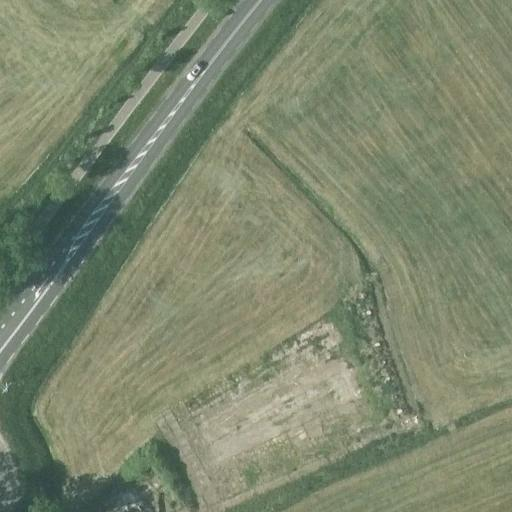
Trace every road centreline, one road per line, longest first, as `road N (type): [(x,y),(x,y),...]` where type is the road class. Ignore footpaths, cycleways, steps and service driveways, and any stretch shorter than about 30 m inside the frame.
road 1 (secondary): [(0,363),(208,68)]
road 2 (secondary): [(208,68),(170,102),(0,321)]
